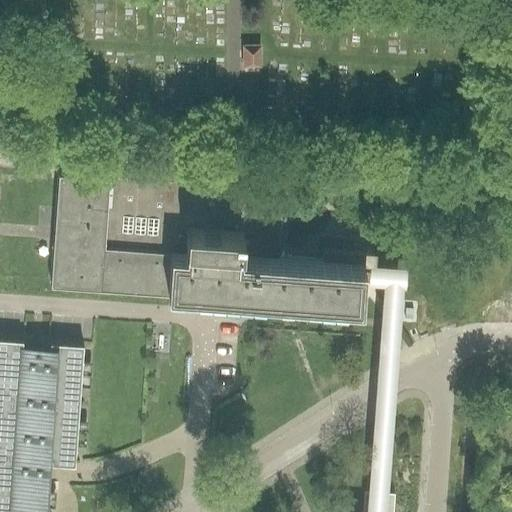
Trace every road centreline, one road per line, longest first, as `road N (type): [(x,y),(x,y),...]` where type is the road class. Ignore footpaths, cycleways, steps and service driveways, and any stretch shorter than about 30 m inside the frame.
road 1 (residential): [(442,356),(184,511)]
road 2 (unknown): [(50,470),(105,469),(199,433)]
road 3 (residential): [(435,511),(442,356)]
